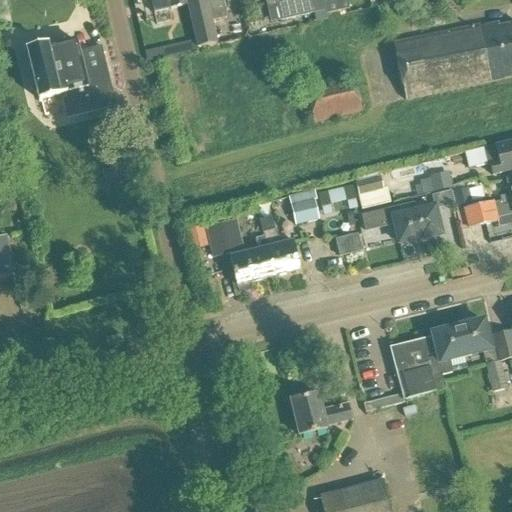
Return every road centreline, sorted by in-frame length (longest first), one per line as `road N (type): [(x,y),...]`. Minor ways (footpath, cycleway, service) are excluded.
road 1 (residential): [(190,347),(113,0)]
road 2 (tertiary): [(190,347),(511,267)]
road 3 (tertiary): [(179,350),(0,395)]
road 4 (unclassified): [(179,350),(222,511)]
